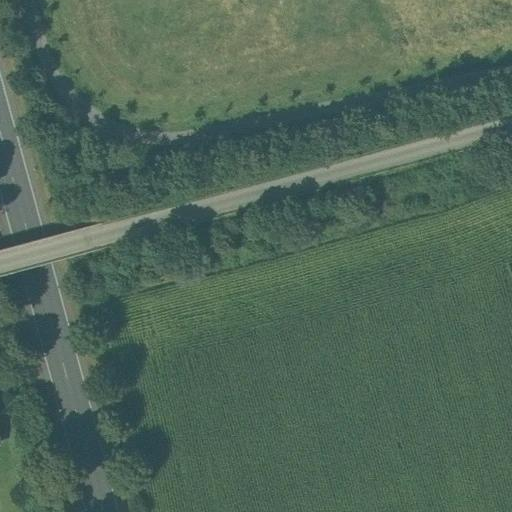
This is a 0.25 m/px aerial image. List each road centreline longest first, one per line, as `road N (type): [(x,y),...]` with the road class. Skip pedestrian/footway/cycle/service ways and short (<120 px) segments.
road 1 (unclassified): [(511,124),(0,263)]
road 2 (primary): [(0,125),(101,511)]
